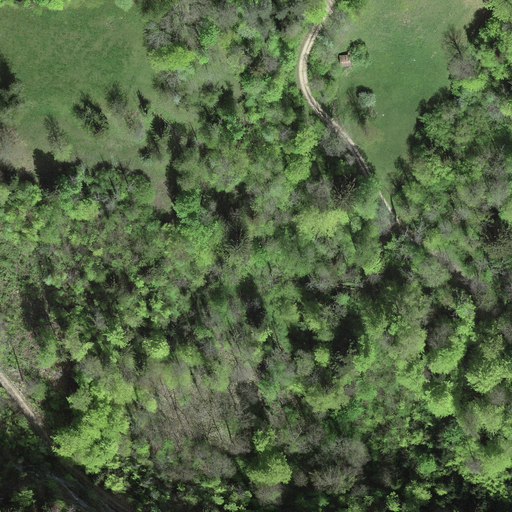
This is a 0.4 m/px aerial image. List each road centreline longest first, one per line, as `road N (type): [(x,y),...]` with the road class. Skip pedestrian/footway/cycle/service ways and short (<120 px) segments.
road 1 (track): [(511,340),(445,257),(397,222),(340,131),(314,106),(302,70),(330,0)]
road 2 (track): [(0,375),(64,462),(127,511)]
